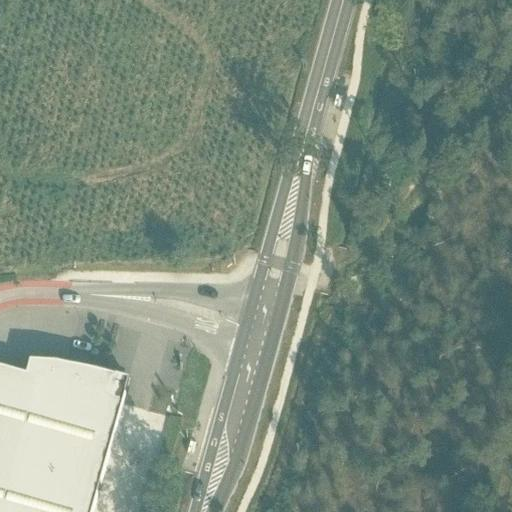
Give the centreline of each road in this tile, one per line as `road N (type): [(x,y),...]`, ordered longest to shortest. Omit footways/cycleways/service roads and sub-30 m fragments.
road 1 (primary): [(259,328),(343,0)]
road 2 (track): [(270,287),(312,287),(340,269),(368,246),(464,126),(498,107),(511,112)]
road 3 (unclassified): [(259,328),(134,302),(0,300)]
road 4 (primary): [(204,511),(259,328)]
